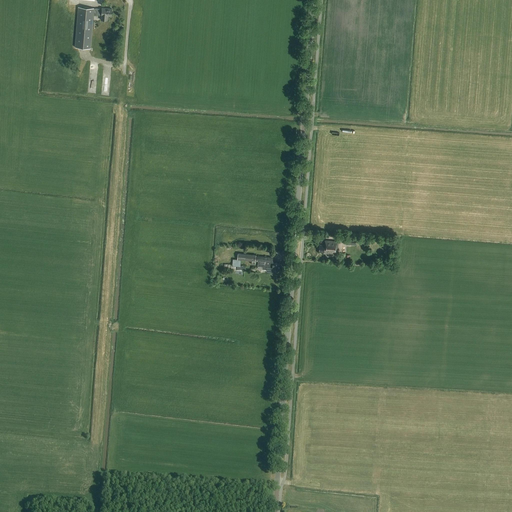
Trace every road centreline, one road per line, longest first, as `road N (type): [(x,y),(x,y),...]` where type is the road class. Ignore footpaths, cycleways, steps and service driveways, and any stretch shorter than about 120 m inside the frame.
road 1 (tertiary): [(274,511),(313,0)]
road 2 (track): [(511,140),(303,128)]
